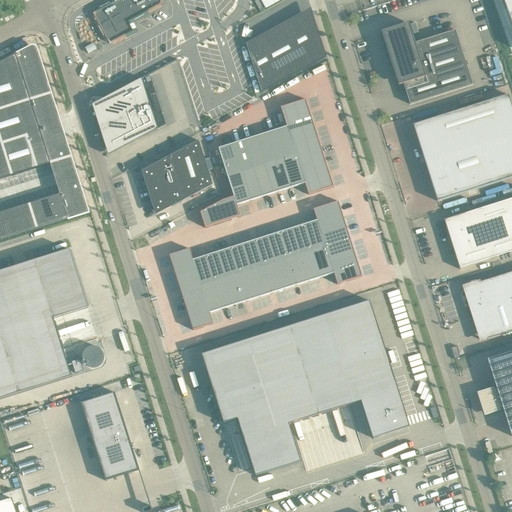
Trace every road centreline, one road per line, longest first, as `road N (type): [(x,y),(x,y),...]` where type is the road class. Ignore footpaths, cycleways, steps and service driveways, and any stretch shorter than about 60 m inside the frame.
road 1 (unclassified): [(492,511),(331,0)]
road 2 (unclassified): [(207,511),(48,9)]
road 3 (unknown): [(408,511),(400,489),(382,480),(285,511)]
